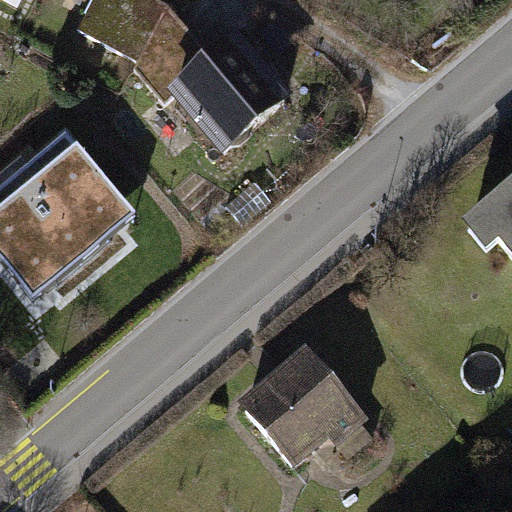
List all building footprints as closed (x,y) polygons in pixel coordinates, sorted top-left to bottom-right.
[(151,0),(95,0),(77,33),(140,68),(171,11),(151,0)] [(245,40),(173,99),(234,172),(305,113),(245,40)] [(72,140),(0,197),(0,234),(43,287),(133,215),(72,140)] [(511,175),(443,232),(478,275),(511,248),(511,249),(511,175)] [(309,358),(237,413),(292,485),(334,452),(340,460),(370,437),(309,358)]
